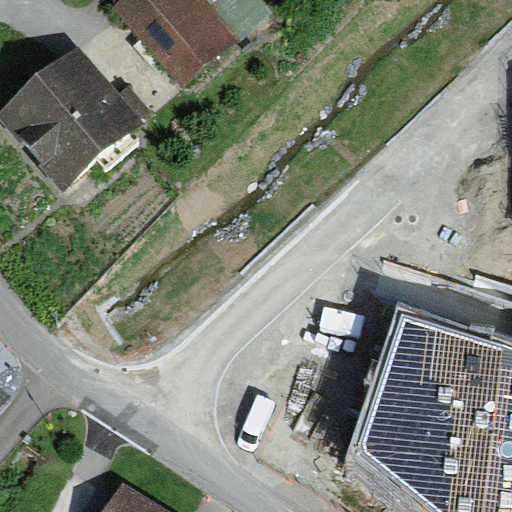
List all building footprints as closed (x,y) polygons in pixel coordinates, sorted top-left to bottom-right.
[(123,0),(115,7),(189,93),(274,21),(255,0),(219,0),(217,2),(215,0),(123,0)] [(80,50),(0,116),(0,126),(61,199),(106,161),(146,128),(80,50)] [(511,511),(511,383),(409,347),(367,473),(415,511),(511,511)] [(0,413),(10,403),(0,393),(0,413)] [(110,511),(164,511),(125,488),(110,511)]
